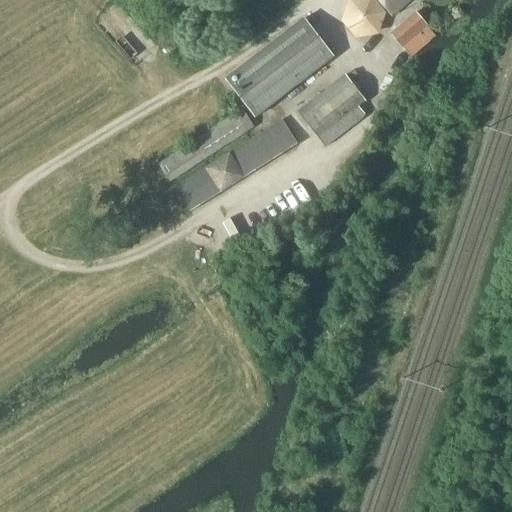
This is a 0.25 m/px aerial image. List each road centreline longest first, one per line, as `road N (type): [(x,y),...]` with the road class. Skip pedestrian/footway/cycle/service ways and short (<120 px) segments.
road 1 (track): [(12,191),(10,229),(24,248),(91,265),(130,256),(313,157),(287,106),(347,61),(326,5)]
road 2 (track): [(340,0),(290,15),(0,200)]
